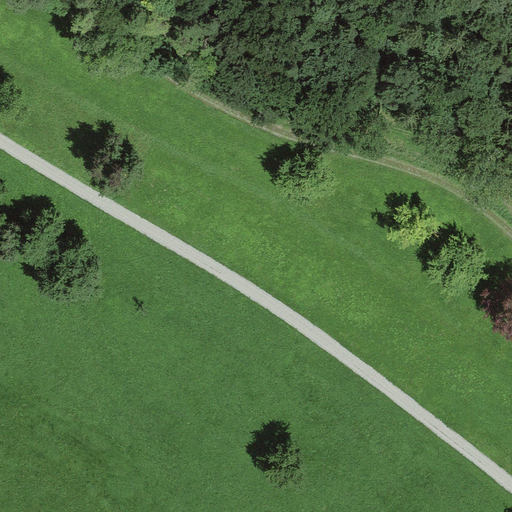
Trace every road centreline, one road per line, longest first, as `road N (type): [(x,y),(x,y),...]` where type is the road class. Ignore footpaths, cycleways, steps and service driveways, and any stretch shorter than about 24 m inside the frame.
road 1 (track): [(511,485),(252,288),(0,139)]
road 2 (track): [(26,0),(252,121),(424,178),(511,231)]
